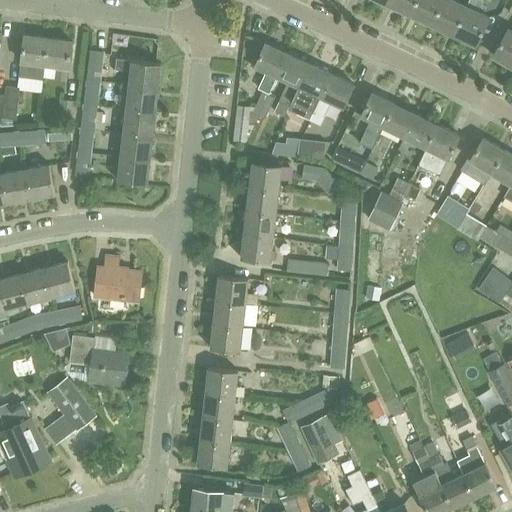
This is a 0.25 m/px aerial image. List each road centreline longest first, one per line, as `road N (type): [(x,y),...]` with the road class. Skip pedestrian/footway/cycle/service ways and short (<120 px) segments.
road 1 (residential): [(511,117),(266,0)]
road 2 (residential): [(157,495),(181,229)]
road 3 (residential): [(181,229),(205,23)]
road 4 (residential): [(0,0),(205,23)]
road 5 (residential): [(0,242),(105,224),(181,229)]
